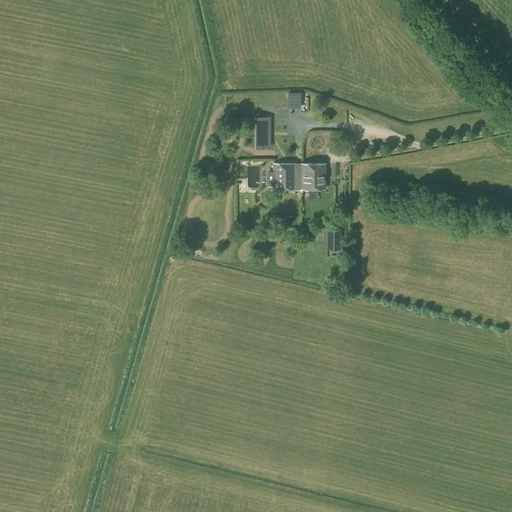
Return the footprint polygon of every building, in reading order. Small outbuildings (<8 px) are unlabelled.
[(304,93),(291,94),(292,110),(304,110),(304,93)] [(270,117),(254,117),(254,148),(270,148),(270,117)] [(302,189),(302,164),(273,164),(273,172),(266,172),(266,183),(269,186),(273,186),(273,189),(302,189)] [(302,164),(302,189),(325,189),(325,164),(302,164)] [(264,189),(263,169),(243,170),(244,179),(252,179),(252,190),(264,189)] [(340,228),(326,228),(326,249),(340,249),(340,228)]
